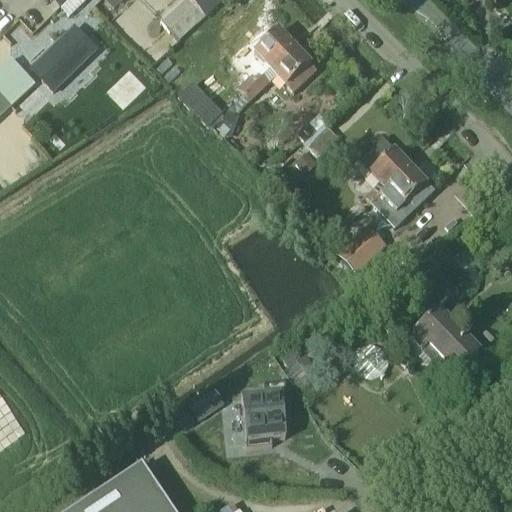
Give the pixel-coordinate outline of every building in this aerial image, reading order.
[(112,14),(126,0),(107,0),(103,4),(112,14)] [(177,45),(206,19),(188,0),(160,26),(177,45)] [(209,0),(187,0),(188,0),(206,19),(210,15),(217,9),(209,0)] [(0,41),(13,54),(30,37),(16,23),(0,38),(0,41)] [(243,100),(293,53),(287,46),(287,44),(281,37),(279,38),(276,36),(251,59),(261,70),(236,94),(242,100),(243,100)] [(291,98),(315,76),(308,69),(308,65),(303,60),(300,60),(293,53),(243,100),(242,100),(220,119),(212,111),(203,111),(196,118),(211,134),(221,125),(219,127),(215,132),(224,142),(229,142),(237,120),(232,119),(234,117),(237,118),(247,108),(248,108),(276,81),(291,98)] [(131,83),(121,92),(129,102),(140,93),(131,83)] [(307,129),(295,141),(302,149),(315,137),(307,129)] [(315,163),(335,143),(324,132),(322,134),(320,132),(285,166),(298,180),(301,177),(304,180),(316,169),(306,158),(308,155),(315,163)] [(356,165),(369,178),(368,179),(378,190),(364,203),(370,209),(408,173),(402,166),(403,162),(397,157),(393,157),(380,143),(356,165)] [(408,173),(370,209),(376,216),(391,202),(401,213),(406,209),(411,215),(431,196),(422,187),(422,183),(418,179),(414,179),(408,173)] [(411,261),(425,249),(415,239),(416,239),(395,217),(386,225),(381,219),(334,263),(345,275),(355,286),(359,283),(364,289),(387,268),(392,273),(408,258),(411,261)] [(468,346),(453,331),(437,315),(457,296),(426,264),(393,296),(401,305),(400,305),(408,314),(401,321),(397,317),(390,324),(384,319),(377,326),(411,362),(428,347),(446,366),(447,365),(459,377),(477,361),(465,348),(468,346)] [(377,305),(371,310),(379,320),(385,315),(377,305)] [(286,373),(301,396),(323,383),(308,359),(286,373)] [(213,397),(188,413),(197,427),(222,410),(213,397)] [(283,443),(284,443),(281,421),(281,422),(264,424),(264,417),(248,419),(249,425),(243,426),(243,425),(242,425),(244,453),(269,451),(269,443),(283,442),(283,443)] [(167,511),(139,470),(76,511),(167,511)]
